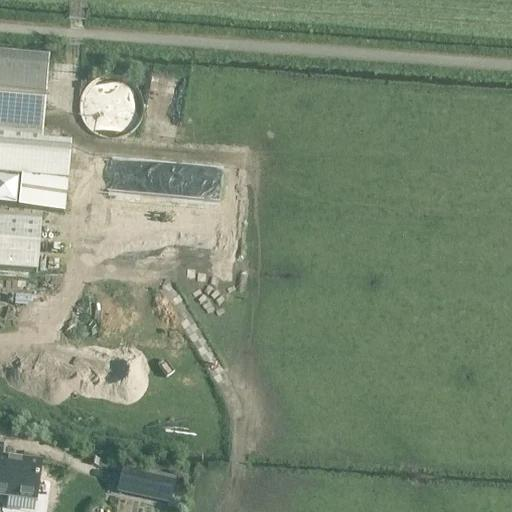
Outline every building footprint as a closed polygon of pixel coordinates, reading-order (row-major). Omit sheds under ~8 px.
[(0,53),(0,175),(20,177),(17,209),(63,214),(66,182),(67,182),(70,147),(41,144),(48,58),(0,53)] [(15,211),(19,183),(0,181),(0,209),(15,211)] [(0,221),(0,271),(35,275),(40,226),(0,221)] [(0,447),(0,497),(35,502),(40,464),(0,458),(0,456),(1,448),(0,447)] [(173,484),(160,481),(121,472),(117,492),(156,500),(169,503),(173,484)]
